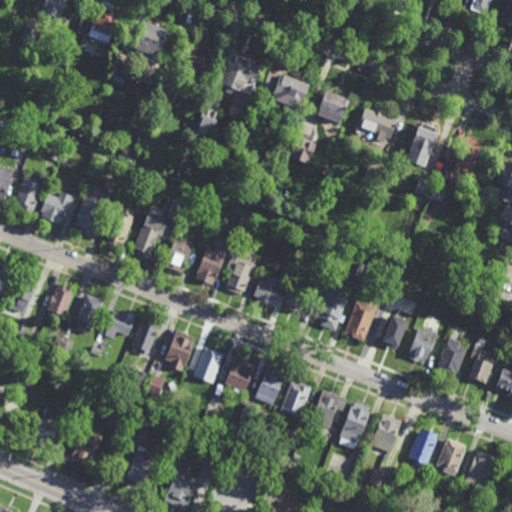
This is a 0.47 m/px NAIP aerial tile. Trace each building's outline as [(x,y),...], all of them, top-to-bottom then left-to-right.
[(72,0),(70,9),(65,7),(63,12),(68,14),(65,22),(58,20),(49,18),(49,16),(44,14),(46,10),(42,9),(45,0),(72,0)] [(108,0),(121,5),(119,9),(122,10),(114,29),(113,29),(108,42),(77,30),(82,16),(93,21),(101,2),(102,3),(102,0),(108,0)] [(488,0),(484,12),(470,6),(468,10),(461,7),(463,0),(488,0)] [(511,0),(511,23),(507,22),(511,13),(503,10),(506,0),(511,0)] [(31,47),(21,43),(23,39),(20,38),(30,16),(42,21),(38,30),(31,47)] [(167,46),(161,44),(154,64),(143,60),(146,53),(133,48),(143,20),(167,29),(165,35),(171,37),(167,46)] [(209,74),(192,68),(191,69),(181,65),(190,39),(207,45),(207,47),(210,48),(209,49),(217,51),(209,74)] [(252,55),(251,59),(254,61),(254,63),(261,65),(254,82),(248,79),(247,81),(246,80),(242,90),(234,87),(231,93),(225,90),(227,85),(218,82),(230,52),(233,53),(234,48),(252,55)] [(125,79),(123,83),(112,79),(114,75),(113,74),(118,60),(130,65),(125,79)] [(309,83),(300,108),(293,106),(292,108),(283,105),(284,102),(274,98),(276,93),(272,92),(272,90),(263,86),(268,73),(278,77),(279,75),(282,76),(283,73),(309,83)] [(171,97),(157,92),(162,79),(176,84),(171,97)] [(343,116),(342,115),(339,123),(316,114),(326,89),(350,98),(343,116)] [(212,131),(194,124),(201,105),(219,112),(212,131)] [(397,119),(396,123),(398,123),(397,126),(395,126),(390,138),(385,136),(383,141),(376,139),(378,134),(358,126),(365,107),(397,119)] [(82,135),(69,130),(72,121),(85,126),(82,135)] [(436,127),(434,132),(437,132),(433,143),(435,144),(434,147),(431,146),(424,165),(407,159),(413,141),(412,140),(417,125),(420,126),(421,122),(436,127)] [(304,149),(292,145),(296,133),(308,137),(304,149)] [(473,175),(471,174),(469,179),(451,172),(465,136),(485,144),(473,175)] [(27,151),(19,148),(24,137),(31,140),(27,151)] [(56,161),(50,158),(53,152),(58,155),(56,161)] [(511,187),(497,182),(505,160),(511,162),(511,187)] [(3,201),(0,199),(0,164),(14,170),(3,201)] [(375,186),(362,180),(368,165),(381,170),(375,186)] [(42,183),(43,184),(33,213),(20,208),(21,203),(15,200),(24,176),(32,179),(34,175),(43,179),(42,183)] [(427,197),(414,192),(419,178),(432,183),(427,197)] [(442,202),(427,197),(432,183),(447,188),(442,202)] [(64,220),(61,219),(59,223),(41,216),(42,211),(40,210),(47,192),(58,197),(61,191),(73,196),(64,220)] [(99,198),(100,195),(106,198),(105,200),(105,201),(91,237),(78,232),(80,227),(73,224),(86,193),(99,198)] [(176,220),(167,217),(168,213),(162,211),(168,197),(182,202),(176,220)] [(141,214),(133,211),(138,198),(146,201),(141,214)] [(131,216),(134,216),(123,244),(121,243),(119,247),(105,242),(107,238),(105,237),(114,213),(122,216),(124,213),(126,214),(128,209),(133,211),(131,216)] [(161,236),(158,235),(148,259),(137,254),(138,250),(133,248),(147,212),(167,220),(161,236)] [(241,226),(236,223),(238,217),(244,219),(241,226)] [(511,223),(511,239),(511,242),(495,235),(497,230),(495,229),(497,224),(499,225),(501,219),(511,223)] [(182,273),(164,266),(174,239),(183,243),(184,239),(193,242),(182,273)] [(226,252),(215,280),(213,279),(212,284),(196,278),(198,272),(196,272),(206,248),(214,251),(215,247),(226,252)] [(244,259),(246,255),(256,258),(254,264),(255,264),(244,292),(242,291),(240,295),(227,289),(228,285),(226,284),(232,268),(227,266),(232,254),(244,259)] [(295,273),(286,270),(290,258),(299,262),(295,273)] [(328,276),(319,273),(324,260),(333,263),(328,276)] [(0,263),(13,269),(1,298),(0,298),(0,263)] [(358,285),(351,283),(355,273),(362,275),(358,285)] [(280,280),(278,285),(284,287),(277,304),(271,302),(269,306),(256,301),(258,297),(253,295),(260,277),(266,280),(268,275),(280,280)] [(37,282),(30,301),(29,301),(26,307),(24,312),(10,307),(14,295),(21,276),(37,282)] [(72,289),(70,294),(72,295),(64,315),(57,312),(55,315),(48,312),(49,309),(48,309),(50,304),(49,303),(53,294),(53,295),(56,288),(57,288),(59,282),(68,286),(67,287),(72,289)] [(389,292),(381,289),(384,283),(391,286),(389,292)] [(302,309),(300,308),(298,313),(284,309),(286,304),(284,303),(290,286),(308,292),(302,309)] [(345,299),(347,299),(335,331),(320,325),(322,320),(317,318),(326,292),(336,295),(338,291),(347,294),(345,299)] [(92,328),(90,327),(88,334),(74,329),(77,322),(75,321),(86,294),(102,301),(92,328)] [(363,342),(343,333),(356,301),(377,309),(363,342)] [(448,323),(440,320),(444,307),(452,310),(448,323)] [(135,315),(127,337),(115,332),(113,339),(104,336),(107,328),(106,328),(112,311),(119,314),(121,310),(135,315)] [(406,316),(404,321),(408,323),(397,352),(385,347),(387,342),(380,339),(389,315),(391,316),(393,311),(406,316)] [(25,335),(14,332),(19,320),(29,324),(25,335)] [(146,323),(145,324),(158,329),(147,355),(138,352),(139,350),(131,346),(141,321),(146,323)] [(425,331),(425,329),(436,333),(426,359),(425,359),(423,363),(408,357),(410,353),(409,353),(418,328),(425,331)] [(511,336),(509,348),(506,347),(505,349),(501,347),(501,345),(496,343),(501,329),(511,333),(511,336)] [(183,367),(183,366),(180,372),(167,366),(169,362),(164,360),(175,331),(195,339),(183,367)] [(70,353),(65,351),(62,358),(54,355),(60,337),(74,342),(70,353)] [(458,347),(466,349),(457,372),(456,372),(454,376),(436,370),(438,364),(437,364),(445,342),(446,342),(448,337),(460,341),(458,347)] [(99,356),(90,353),(93,346),(101,349),(99,356)] [(215,377),(214,377),(213,380),(195,373),(196,370),(195,369),(204,347),(224,355),(215,377)] [(480,351),(480,350),(482,351),(483,349),(493,352),(492,354),(495,355),(492,364),(493,365),(490,373),(493,374),(489,385),(468,376),(475,359),(470,357),(473,348),(480,351)] [(243,363),(255,368),(245,392),(224,384),(234,360),(243,363)] [(511,367),(511,392),(496,387),(502,369),(504,370),(505,365),(511,367)] [(22,383),(11,379),(15,367),(27,372),(22,383)] [(273,406),(254,399),(266,368),(284,375),(273,406)] [(141,390),(131,385),(137,370),(148,375),(141,390)] [(157,397),(145,392),(152,375),(164,380),(157,397)] [(298,385),(299,382),(312,387),(300,418),(280,410),(290,382),(298,385)] [(347,400),(342,412),(337,410),(330,429),(311,421),(323,390),(347,400)] [(219,413),(208,409),(212,397),(223,401),(219,413)] [(183,411),(173,407),(176,399),(186,403),(183,411)] [(370,408),(368,412),(370,413),(358,445),(356,444),(354,450),(339,444),(341,438),(339,437),(351,406),(353,407),(355,402),(370,408)] [(245,422),(238,419),(244,403),(251,406),(245,422)] [(123,428),(111,423),(116,410),(129,415),(123,428)] [(146,430),(134,424),(139,412),(152,417),(146,430)] [(61,417),(53,438),(52,438),(49,445),(47,444),(45,448),(35,443),(37,439),(33,437),(42,415),(49,417),(50,413),(61,417)] [(389,453),(371,445),(383,414),(402,421),(389,453)] [(303,432),(299,443),(298,442),(297,445),(287,440),(288,438),(286,438),(291,427),(303,432)] [(237,442),(230,439),(235,429),(242,433),(237,442)] [(437,435),(435,439),(436,440),(426,468),(415,465),(416,461),(408,458),(417,432),(419,433),(420,429),(437,435)] [(90,435),(91,432),(101,437),(88,467),(70,459),(81,432),(90,435)] [(220,456),(207,450),(213,439),(225,446),(220,456)] [(465,446),(463,450),(464,451),(456,473),(455,473),(454,476),(442,471),(443,469),(436,466),(445,443),(446,444),(448,439),(465,446)] [(149,469),(148,469),(141,486),(137,484),(136,488),(127,484),(129,480),(124,478),(138,446),(146,450),(144,455),(154,459),(149,469)] [(483,489),(481,489),(478,495),(471,493),(474,486),(464,483),(477,450),(495,458),(483,489)] [(384,489),(369,483),(374,469),(389,474),(384,489)] [(198,479),(185,511),(163,502),(169,487),(168,487),(172,478),(173,478),(176,470),(198,479)] [(393,489),(386,487),(391,474),(398,477),(393,489)] [(423,503),(414,500),(419,486),(428,490),(423,503)] [(460,506),(449,502),(453,491),(464,495),(460,506)]
